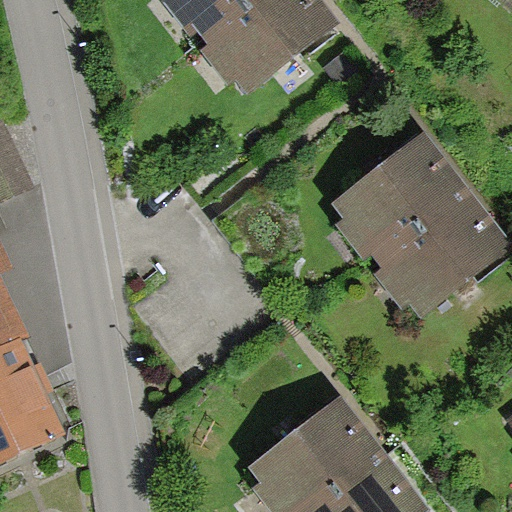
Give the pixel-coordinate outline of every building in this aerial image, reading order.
[(180,0),(247,88),(342,16),(329,0),(180,0)] [(0,210),(42,191),(11,124),(0,128),(0,210)] [(422,321),(511,248),(511,246),(428,141),(336,214),(422,321)] [(0,469),(72,435),(0,283),(0,265),(6,263),(0,250),(0,469)] [(282,511),(422,511),(429,507),(386,450),(346,398),(251,470),(282,511)]
